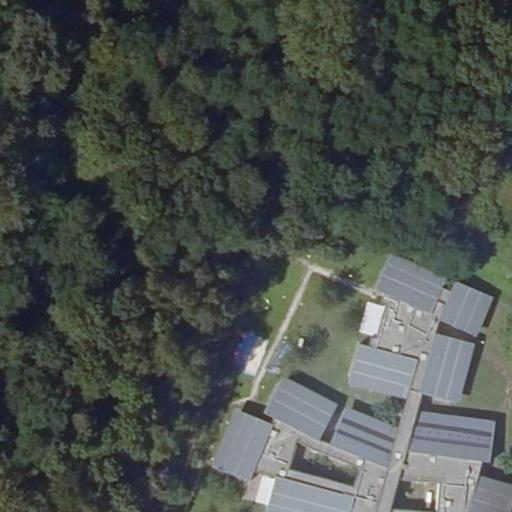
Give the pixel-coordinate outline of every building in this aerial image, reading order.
[(463,221),(452,245),(470,253),(481,229),(463,221)] [(409,255),(387,245),(383,253),(390,247),(403,260),(409,255)] [(383,253),(369,285),(425,311),(438,283),(440,278),(427,263),(421,269),(409,255),(403,260),(390,247),(383,253)] [(427,263),(409,255),(421,269),(427,263)] [(444,271),(427,263),(440,278),(444,271)] [(440,278),(438,283),(446,286),(452,274),(444,271),(440,278)] [(446,286),(434,313),(441,316),(467,328),(483,315),(477,308),(493,294),(452,274),(446,286)] [(441,316),(434,313),(446,286),(438,283),(425,311),(369,285),(366,292),(334,285),(326,287),(330,307),(322,309),(326,328),(317,330),(321,350),(354,357),(353,362),(384,378),(392,338),(417,344),(433,346),(437,328),(441,316)] [(326,283),(322,309),(330,307),(326,287),(334,285),(326,283)] [(475,332),(493,294),(477,308),(483,315),(467,328),(475,332)] [(322,309),(317,330),(326,328),(322,309)] [(468,337),(437,328),(433,346),(421,389),(451,397),(464,382),(457,375),(468,361),(462,356),(474,342),(468,337)] [(313,348),(321,350),(317,330),(313,348)] [(477,339),(468,337),(474,342),(462,356),(468,361),(477,339)] [(433,346),(417,344),(397,417),(395,423),(386,413),(380,419),(367,405),(361,411),(350,398),(343,404),(329,437),(316,432),(331,404),(320,388),(311,393),(302,378),(294,383),(286,368),(276,374),(260,405),(266,409),(264,415),(301,438),(358,464),(395,482),(415,412),(416,406),(421,389),(433,346)] [(464,382),(468,361),(457,375),(464,382)] [(281,365),(276,374),(286,368),(281,365)] [(302,378),(286,368),(294,383),(302,378)] [(320,388),(302,378),(311,393),(320,388)] [(464,382),(451,397),(460,400),(464,382)] [(320,388),(331,404),(335,396),(320,388)] [(367,405),(350,398),(361,411),(367,405)] [(256,466),(264,415),(234,403),(210,464),(245,478),(250,465),(256,468),(256,466)] [(386,413),(367,405),(380,419),(386,413)] [(426,407),(415,412),(395,482),(433,482),(433,507),(389,504),(379,511),(462,511),(479,450),(474,449),(474,415),(470,408),(452,415),(448,408),(430,415),(426,407)] [(448,408),(426,407),(430,415),(448,408)] [(397,417),(386,413),(395,423),(397,417)] [(256,468),(240,499),(261,502),(261,511),(281,511),(293,490),(300,492),(295,509),(297,511),(379,511),(389,504),(395,482),(358,464),(352,476),(333,475),(321,472),(309,466),(296,457),(301,438),(264,415),(256,466),(256,468)] [(511,459),(479,450),(462,511),(503,511),(510,504),(504,499),(511,489),(511,482),(509,480),(511,476),(511,459)] [(261,502),(240,499),(261,511),(261,502)]
